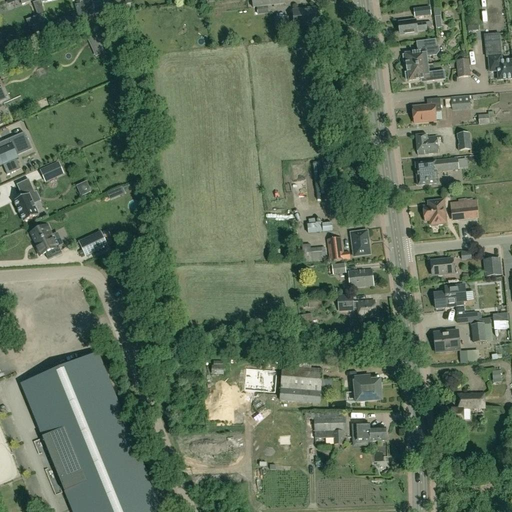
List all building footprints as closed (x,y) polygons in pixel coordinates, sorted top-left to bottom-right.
[(45,14),(41,3),(40,0),(33,3),(38,16),(45,14)] [(84,19),(95,14),(91,0),(86,0),(80,2),(84,19)] [(257,8),(268,7),(286,5),(284,0),(251,0),(252,8),(257,8)] [(416,17),(428,16),(431,15),(430,7),(415,9),(416,17)] [(317,28),(317,25),(318,25),(316,9),(293,11),(295,27),(309,26),(309,29),(311,31),(316,30),(317,28)] [(275,32),(288,30),(287,17),(274,18),(275,32)] [(416,24),(416,20),(398,22),(400,36),(417,34),(417,32),(427,30),(426,29),(432,28),(431,22),(416,24)] [(499,34),(484,36),(486,54),(488,53),(490,72),(498,71),(499,80),(511,79),(511,59),(501,60),(499,34)] [(96,36),(90,39),(97,56),(104,53),(96,36)] [(406,67),(427,64),(426,56),(436,54),(439,51),(439,45),(422,47),(422,50),(406,53),(405,52),(404,53),(405,54),(402,54),(403,62),(406,62),(406,67)] [(458,78),(470,77),(468,59),(456,60),(458,78)] [(427,64),(406,67),(407,72),(405,72),(406,80),(408,80),(408,81),(409,81),(426,78),(426,82),(445,79),(444,70),(429,72),(427,64)] [(452,111),(470,110),(469,96),(451,98),(452,111)] [(413,123),(436,123),(435,114),(441,114),(441,100),(428,101),(428,107),(413,107),(413,123)] [(488,118),(488,114),(478,115),(479,125),(489,124),(489,123),(495,123),(494,117),(488,118)] [(458,151),(470,149),(469,132),(457,134),(458,151)] [(15,162),(18,161),(14,152),(20,150),(22,149),(23,150),(30,147),(27,142),(28,141),(27,139),(24,134),(0,144),(0,167),(5,165),(7,170),(5,171),(7,176),(12,173),(12,172),(19,170),(15,162)] [(427,138),(426,135),(415,136),(418,156),(438,153),(436,137),(427,138)] [(418,186),(438,184),(437,173),(458,170),(457,159),(435,161),(415,164),(418,186)] [(45,183),(64,175),(58,162),(40,170),(45,183)] [(23,197),(14,201),(24,222),(38,216),(33,205),(29,196),(35,193),(29,180),(17,185),(20,192),(21,192),(23,197)] [(447,224),(444,200),(429,202),(429,206),(423,207),(425,222),(430,221),(430,226),(432,226),(432,227),(438,226),(438,225),(447,224)] [(452,222),(478,219),(476,200),(450,203),(450,209),(452,222)] [(322,224),(322,223),(315,223),(316,225),(308,226),(308,234),(317,234),(317,233),(322,233),(333,232),(331,223),(322,224)] [(47,226),(31,234),(36,245),(35,246),(40,256),(46,254),(48,260),(62,254),(59,247),(58,247),(56,248),(51,237),(52,236),(52,235),(47,226)] [(354,257),(370,255),(368,232),(351,233),(354,257)] [(101,233),(80,243),(86,256),(106,246),(101,233)] [(343,252),(341,238),(327,240),(330,262),(350,259),(349,252),(343,252)] [(310,245),(302,245),(303,263),(322,261),(325,261),(324,248),(321,248),(310,249),(310,245)] [(485,277),(501,275),(499,259),(484,260),(485,277)] [(433,276),(453,274),(451,260),(431,262),(433,276)] [(333,276),(346,274),(344,264),(332,265),(333,276)] [(349,288),(355,288),(373,286),(371,270),(348,272),(349,288)] [(470,326),(490,324),(490,318),(477,320),(477,313),(464,314),(463,302),(465,302),(463,286),(445,288),(446,294),(434,295),(435,310),(456,308),(457,324),(470,323),(470,326)] [(353,302),(352,294),(338,295),(339,312),(354,311),(354,309),(357,309),(358,318),(375,317),(374,301),(357,302),(353,302)] [(312,314),(299,316),(301,327),(301,331),(314,329),(312,314)] [(490,324),(470,326),(471,326),(473,343),(492,341),(490,324)] [(436,353),(459,351),(457,330),(434,333),(436,353)] [(22,383),(72,511),(161,511),(100,353),(22,383)] [(310,368),(311,360),(292,359),(291,367),(282,366),(281,372),(279,401),(319,405),(322,369),(310,368)] [(493,384),(502,383),(500,370),(495,370),(495,372),(492,372),(493,384)] [(365,383),(364,377),(355,378),(355,386),(356,386),(358,401),(381,399),(379,382),(365,383)] [(484,409),(484,394),(457,394),(457,408),(440,409),(441,426),(463,426),(463,409),(484,409)] [(343,431),(346,431),(346,418),(314,419),(307,419),(307,431),(311,431),(311,439),(333,439),(333,445),(344,445),(343,431)] [(369,424),(354,424),(354,425),(354,426),(355,430),(355,445),(364,444),(364,442),(370,442),(386,441),(386,428),(369,429),(369,424)] [(283,426),(264,425),(264,432),(264,442),(264,443),(269,443),(307,443),(306,428),(293,429),(293,425),(283,425),(283,426)] [(387,461),(380,462),(382,472),(389,470),(387,461)]
